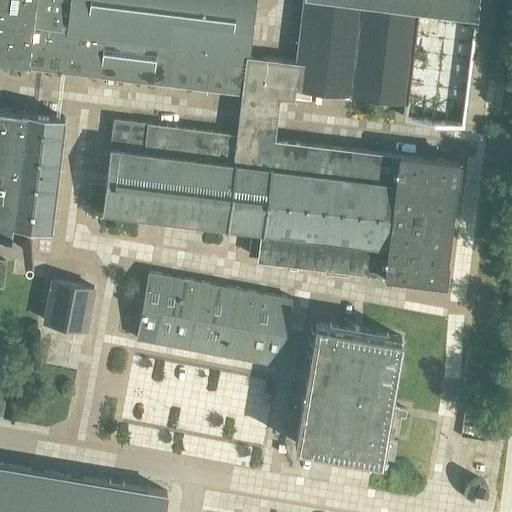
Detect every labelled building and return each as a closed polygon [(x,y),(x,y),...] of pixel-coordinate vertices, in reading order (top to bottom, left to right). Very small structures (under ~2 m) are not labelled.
[(4,62),(7,63),(29,65),(28,67),(223,91),(223,90),(263,95),(294,99),(295,89),(406,101),(404,119),(463,126),(477,0),(303,0),(300,33),(297,61),(267,58),(249,56),(255,0),(0,0),(0,59),(2,61),(4,62)] [(0,235),(8,237),(10,238),(12,223),(49,228),(49,229),(52,229),(52,227),(51,227),(64,120),(65,120),(65,118),(63,118),(25,114),(25,113),(23,113),(22,115),(0,112),(0,235)] [(103,212),(223,226),(252,230),(249,254),(259,255),(259,259),(385,275),(385,274),(444,282),(446,263),(445,263),(455,180),(457,181),(459,163),(400,156),(400,155),(98,118),(91,167),(108,169),(103,212)] [(137,339),(223,355),(279,366),(279,364),(290,305),(292,298),(150,272),(137,339)] [(53,280),(45,321),(87,329),(95,288),(53,280)] [(316,323),(296,444),(381,459),(401,338),(316,323)] [(0,511),(163,511),(167,491),(0,463),(0,511)]
